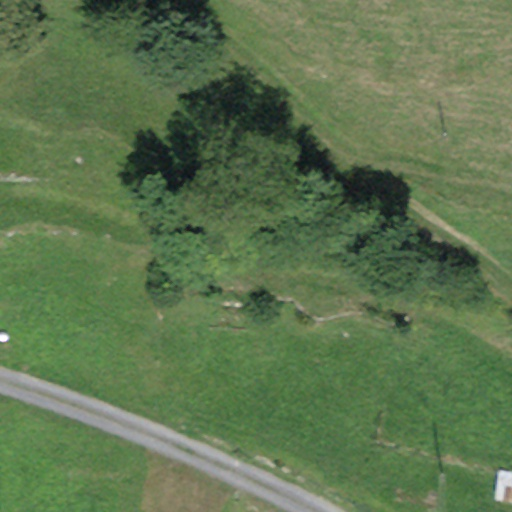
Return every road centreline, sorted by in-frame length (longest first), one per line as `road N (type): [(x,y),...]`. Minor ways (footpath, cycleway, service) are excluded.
road 1 (track): [(511,361),(434,312),(363,287),(224,263),(37,207),(0,217)]
road 2 (track): [(511,289),(419,223),(215,29),(150,0)]
road 3 (residential): [(0,382),(205,456),(316,511)]
